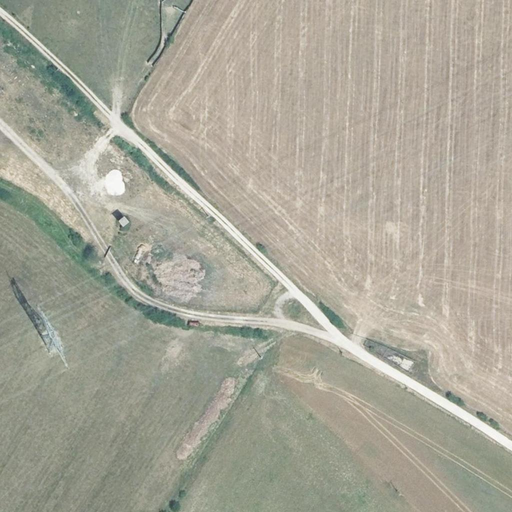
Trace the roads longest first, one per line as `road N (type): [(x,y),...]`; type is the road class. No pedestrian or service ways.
road 1 (track): [(337,338),(0,11)]
road 2 (unclassified): [(511,446),(337,338)]
